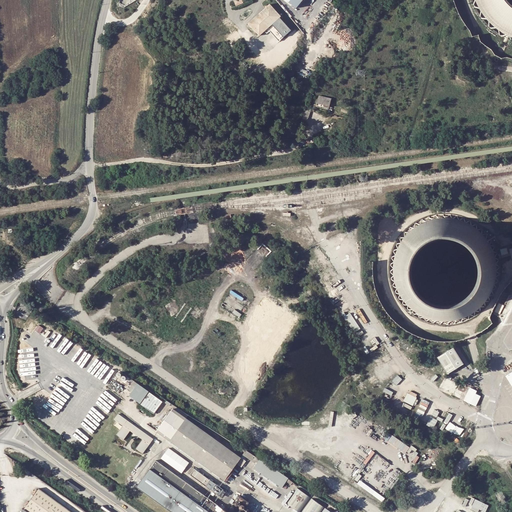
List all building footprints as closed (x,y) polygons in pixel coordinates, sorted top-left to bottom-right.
[(285,0),(295,8),(301,0),(285,0)] [(511,0),(472,0),(473,3),(477,11),(483,18),(489,25),(497,31),(505,36),(511,38),(511,0)] [(269,4),(250,23),(259,34),(279,15),(269,4)] [(330,106),(332,98),(319,95),(317,103),(330,106)] [(430,217),(427,218),(424,219),(421,220),(418,221),(415,223),(412,225),(410,227),(407,230),(405,232),(402,235),(400,237),(398,240),(397,243),(395,246),(394,249),(393,252),(392,256),(391,259),(390,262),(390,266),(390,269),(390,273),(390,276),(391,280),(392,283),(392,286),(394,289),(395,293),(396,296),(398,299),(400,301),(402,304),(404,307),(407,309),(409,311),(412,314),(415,316),(418,317),(421,319),(424,320),(427,322),(430,323),(434,323),(437,324),(440,324),(444,325),(447,325),(451,324),(454,324),(457,323),(461,322),(464,321),(467,320),(470,319),(473,317),(476,315),(479,313),(481,311),(484,309),(486,306),(489,304),(491,301),(492,298),(494,295),(496,292),(497,289),(498,286),(499,282),(500,279),(500,276),(500,272),(501,269),(500,263),(500,260),(499,256),(498,253),(497,250),(496,247),(494,244),(492,241),(490,238),(488,235),(486,232),(484,230),(481,228),(479,226),(476,224),(473,222),(470,220),(467,219),(464,218),(460,216),(457,216),(454,215),(450,215),(447,214),(443,214),(440,215),(437,215),(433,216),(430,217)] [(259,376),(297,319),(266,299),(249,324),(265,334),(244,366),(259,376)] [(352,312),(345,315),(352,332),(359,329),(352,312)] [(463,364),(453,348),(437,358),(447,374),(463,364)] [(445,377),(442,383),(444,384),(442,388),(444,389),(442,392),(451,396),(452,394),(455,395),(455,396),(472,405),(478,392),(460,382),(458,384),(445,377)] [(140,403),(149,391),(138,384),(129,396),(140,403)] [(388,402),(395,389),(387,385),(380,398),(388,402)] [(413,405),(418,394),(409,390),(404,400),(413,405)] [(154,413),(163,401),(150,392),(141,404),(154,413)] [(157,430),(224,480),(237,464),(242,468),(246,462),(241,458),(235,454),(173,408),(157,430)] [(143,454),(153,439),(118,414),(114,419),(123,426),(117,436),(123,440),(130,431),(134,433),(139,437),(143,440),(136,449),(143,454)] [(432,417),(428,424),(434,427),(437,420),(432,417)] [(449,422),(446,429),(461,435),(464,428),(449,422)] [(406,453),(410,447),(393,434),(388,440),(406,453)] [(169,447),(161,457),(181,472),(189,462),(169,447)] [(243,453),(249,459),(253,455),(247,449),(243,453)] [(137,486),(172,511),(227,511),(216,504),(219,501),(216,499),(216,498),(213,502),(156,460),(137,486)] [(188,473),(218,495),(219,496),(223,490),(221,488),(195,468),(192,472),(190,471),(188,473)] [(72,511),(39,488),(21,511),(72,511)] [(285,503),(297,511),(299,511),(310,498),(297,488),(285,503)] [(322,511),(325,509),(311,499),(301,511),(322,511)]
